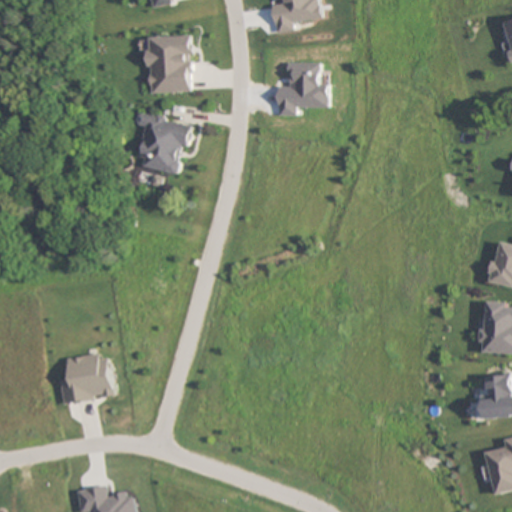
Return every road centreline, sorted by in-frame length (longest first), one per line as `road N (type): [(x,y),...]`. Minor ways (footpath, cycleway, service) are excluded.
road 1 (residential): [(156,452),(237,138),(228,0)]
road 2 (residential): [(317,511),(156,452),(110,444),(0,461)]
